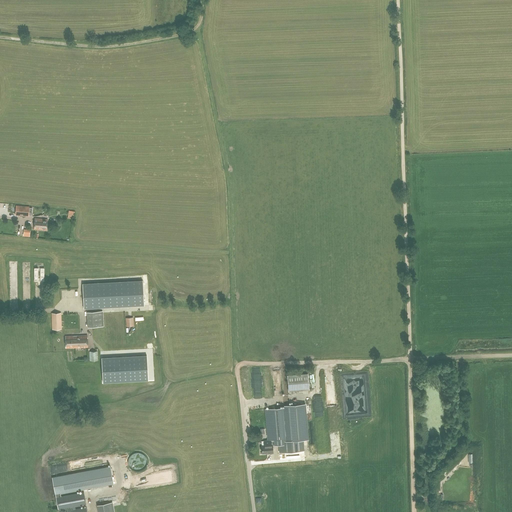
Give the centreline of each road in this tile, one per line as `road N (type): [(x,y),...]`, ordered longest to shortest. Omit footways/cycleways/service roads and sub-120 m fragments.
road 1 (track): [(409,358),(397,0)]
road 2 (track): [(239,366),(224,171),(197,26)]
road 3 (track): [(197,26),(121,45),(0,37)]
road 4 (track): [(239,366),(409,358)]
road 5 (track): [(413,511),(409,358)]
road 6 (unclassified): [(255,511),(239,366)]
